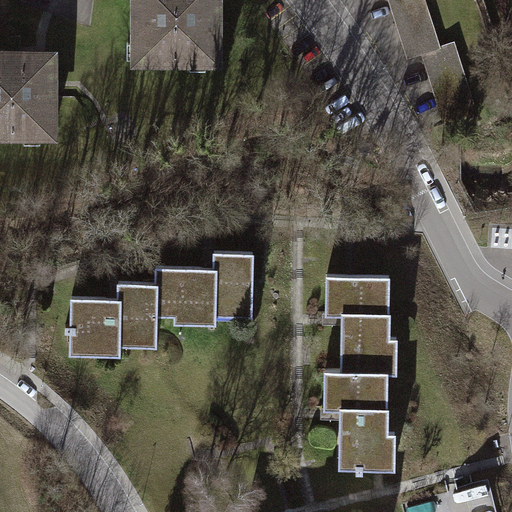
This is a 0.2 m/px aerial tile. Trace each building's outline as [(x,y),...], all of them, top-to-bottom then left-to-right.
[(225,0),(134,0),(135,69),(226,69),(225,0)] [(387,0),(406,62),(421,57),(446,137),(480,127),(454,43),(440,48),(425,0),(387,0)] [(63,52),(0,50),(0,140),(62,142),(63,52)] [(156,259),(156,275),(158,307),(177,307),(177,314),(216,314),(216,306),(254,307),(255,244),(216,243),(216,260),(156,259)] [(342,308),(341,363),(391,364),(399,364),(399,328),(392,328),(393,266),(328,265),(327,307),(342,308)] [(158,307),(156,275),(119,274),(119,290),(72,290),(71,346),(119,347),(119,337),(157,337),(158,307)] [(390,423),(391,364),(341,363),(328,363),(328,399),(344,400),(344,457),(397,458),(398,424),(390,423)]
